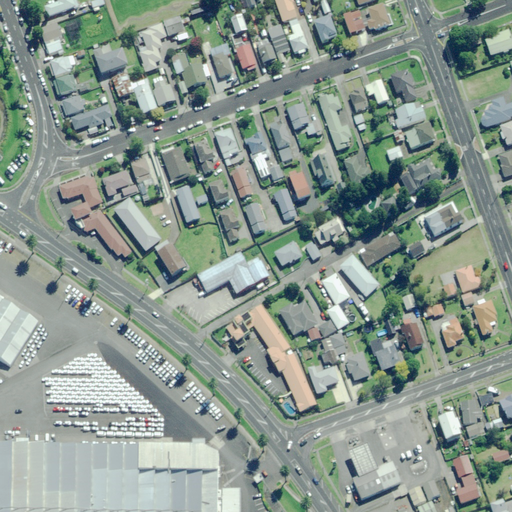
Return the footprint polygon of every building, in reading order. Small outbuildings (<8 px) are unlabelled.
[(73,1),(72,0),(56,0),(58,4),(44,9),(48,18),(78,8),(76,0),(73,1)] [(99,8),(104,6),(102,0),(97,0),(98,1),(90,3),(92,9),(93,9),(94,13),(100,11),(99,8)] [(274,0),(283,24),(297,19),(291,1),(293,0),(274,0)] [(367,21),(370,31),(374,30),(375,31),(390,26),(383,6),(368,11),(371,20),(367,21)] [(365,31),(359,12),(345,17),(351,36),(365,31)] [(247,32),(242,16),(231,20),(236,35),(247,32)] [(338,38),(329,17),(314,22),(322,44),(338,38)] [(186,33),(184,33),(182,25),(189,23),(188,19),(183,20),(182,18),(164,23),(168,38),(177,35),(179,42),(188,40),(186,33)] [(81,19),(75,22),(66,26),(74,45),(83,41),(79,31),(85,28),(81,19)] [(302,34),(297,21),(289,24),(294,37),(288,39),(294,55),(298,53),(299,57),(305,54),(304,51),(309,50),(303,34),(302,34)] [(61,38),(57,25),(40,31),(48,57),(58,54),(58,56),(63,55),(58,39),(61,38)] [(166,39),(161,26),(149,30),(150,32),(142,35),(148,52),(139,55),(144,66),(143,67),(145,74),(157,70),(155,64),(162,62),(158,51),(162,49),(159,41),(166,39)] [(290,53),(280,27),(268,32),(280,66),(285,64),(282,55),(290,53)] [(490,56),(502,52),(503,54),(509,52),(509,50),(511,49),(511,39),(509,31),(499,34),(499,36),(485,41),(490,56)] [(261,43),(258,33),(250,35),(253,45),(261,43)] [(213,56),(209,41),(202,43),(207,58),(213,56)] [(257,49),(260,57),(258,58),(260,64),(262,63),(263,66),(276,61),(270,44),(257,49)] [(257,69),(250,47),(236,52),(243,71),(247,70),(248,73),(257,69)] [(100,50),(94,53),(102,77),(128,67),(122,52),(103,59),(100,50)] [(233,75),(226,54),(213,58),(220,79),(233,75)] [(190,70),(185,55),(171,60),(176,76),(182,74),(188,91),(207,84),(206,79),(210,77),(207,68),(202,69),(201,67),(190,70)] [(75,66),(73,57),(50,64),(55,79),(73,73),(71,67),(75,66)] [(409,78),(407,72),(390,78),(396,94),(402,92),(406,104),(417,99),(412,86),(414,85),(411,77),(409,78)] [(78,91),(73,77),(56,82),(60,97),(78,91)] [(166,89),(163,78),(153,81),(155,87),(152,88),(159,108),(176,102),(170,87),(166,89)] [(132,86),(135,94),(142,116),(157,111),(147,81),(132,86)] [(389,102),(381,82),(365,88),(368,98),(374,96),(378,106),(389,102)] [(88,84),(79,86),(81,93),(90,90),(88,84)] [(187,94),(184,87),(179,89),(182,96),(187,94)] [(369,108),(362,90),(350,94),(357,113),(369,108)] [(334,100),(332,96),(318,101),(337,153),(346,149),(345,146),(349,144),(348,140),(352,139),(348,127),(341,129),(336,113),(342,111),(338,99),(334,100)] [(81,102),(79,97),(61,104),(66,118),(84,111),(82,107),(86,106),(84,101),(81,102)] [(480,121),(482,127),(486,128),(510,120),(510,118),(511,117),(511,104),(506,106),(503,99),(491,103),(493,109),(484,113),(485,117),(482,118),(480,121)] [(420,104),(414,106),(397,112),(390,115),(393,124),(395,123),(398,131),(426,121),(422,110),(420,104)] [(303,106),(287,111),(294,132),(302,129),(302,127),(309,125),(303,106)] [(99,134),(97,128),(103,126),(102,122),(104,121),(107,129),(112,128),(110,120),(112,118),(108,107),(71,120),(75,132),(89,127),(90,130),(88,131),(90,137),(99,134)] [(363,124),(361,116),(354,118),(356,126),(363,124)] [(311,123),(312,126),(308,127),(310,135),(314,134),(315,137),(324,135),(320,121),(311,123)] [(511,122),(501,127),(503,133),(501,133),(503,140),(505,139),(507,146),(511,144),(511,122)] [(278,128),(276,124),(270,127),(278,151),(291,146),(284,126),(278,128)] [(436,142),(429,124),(415,129),(416,132),(406,135),(411,150),(436,142)] [(307,136),(305,130),(298,133),(301,138),(307,136)] [(216,136),(223,159),(226,168),(233,166),(230,157),(239,154),(231,131),(216,136)] [(405,141),(401,132),(391,136),(392,139),(388,140),(390,145),(396,142),(397,144),(405,141)] [(266,147),(261,135),(246,141),(261,180),(270,176),(264,160),(270,158),(272,157),(268,146),(266,147)] [(214,162),(206,142),(194,146),(205,175),(214,172),(211,163),(214,162)] [(403,158),(399,148),(386,153),(390,162),(403,158)] [(191,177),(181,149),(162,156),(172,184),(191,177)] [(292,160),(289,149),(278,153),(282,164),(292,160)] [(511,152),(498,157),(506,178),(511,175),(511,152)] [(337,183),(327,158),(311,163),(316,177),(317,177),(322,188),(337,183)] [(151,181),(145,159),(131,164),(137,185),(151,181)] [(360,168),(358,159),(345,163),(352,188),(373,182),(368,166),(360,168)] [(436,173),(430,162),(412,171),(411,169),(399,175),(409,195),(442,179),(438,172),(436,173)] [(284,178),(279,167),(269,171),(273,182),(284,178)] [(253,195),(244,170),(232,174),(241,200),(253,195)] [(130,186),(125,173),(103,182),(109,199),(117,196),(115,192),(130,186)] [(297,176),(295,173),(289,175),(299,203),(311,198),(302,174),(297,176)] [(90,177),(58,188),(62,200),(81,193),(86,209),(99,204),(90,177)] [(228,201),(221,181),(209,186),(217,205),(228,201)] [(347,194),(344,186),(336,188),(338,197),(347,194)] [(200,220),(189,188),(176,193),(187,225),(200,220)] [(297,218),(287,191),(275,196),(285,222),(297,218)] [(208,203),(206,197),(196,200),(198,206),(208,203)] [(387,218),(390,217),(390,218),(398,215),(397,213),(399,212),(394,200),(382,206),(387,218)] [(165,212),(162,202),(145,208),(149,218),(165,212)] [(119,219),(114,204),(107,207),(113,222),(119,219)] [(459,216),(452,204),(424,218),(434,238),(464,223),(460,215),(459,216)] [(267,231),(257,206),(245,210),(254,236),(267,231)] [(85,218),(81,207),(66,212),(70,223),(85,218)] [(239,230),(231,210),(219,215),(231,243),(240,239),(236,231),(239,230)] [(131,252),(98,211),(80,226),(86,234),(91,230),(109,252),(110,250),(115,256),(119,253),(123,259),(131,252)] [(346,234),(338,220),(319,230),(320,233),(314,236),(320,248),(333,241),(334,244),(339,242),(337,239),(346,234)] [(402,248),(395,236),(389,240),(388,237),(364,250),(366,253),(361,255),(368,267),(402,248)] [(429,242),(430,246),(434,244),(435,246),(443,242),(441,236),(429,242)] [(478,254),(472,239),(459,243),(461,249),(457,251),(460,260),(478,254)] [(321,257),(313,243),(305,247),(313,262),(321,257)] [(302,259),(294,244),(275,254),(282,269),(302,259)] [(181,268),(167,245),(154,253),(168,276),(181,268)] [(246,265),(240,255),(197,278),(205,292),(228,280),(237,295),(269,278),(259,259),(246,265)] [(379,286),(352,256),(339,268),(366,298),(379,286)] [(453,270),(451,265),(441,269),(442,274),(453,270)] [(475,279),(471,267),(456,272),(463,294),(482,287),(478,278),(475,279)] [(341,310),(348,305),(345,300),(350,298),(336,275),(322,284),(339,311),(330,316),(338,330),(349,323),(341,310)] [(456,295),(453,285),(443,288),(446,298),(456,295)] [(475,304),(471,294),(461,297),(464,307),(475,304)] [(416,308),(412,296),(402,300),(406,312),(416,308)] [(0,298),(0,360),(10,366),(37,319),(0,298)] [(495,323),(497,322),(495,317),(497,317),(492,302),(485,304),(484,300),(477,303),(478,307),(473,309),(477,320),(474,321),(476,327),(479,326),(483,337),(493,334),(491,328),(496,326),(495,323)] [(318,325),(305,303),(295,309),(292,305),(280,312),(294,337),(303,331),(304,333),(318,325)] [(425,311),(427,319),(433,317),(434,318),(444,315),(442,306),(425,311)] [(289,356),(259,311),(247,319),(265,346),(258,350),(269,370),(276,369),(297,412),(312,404),(289,356)] [(401,330),(410,352),(411,354),(426,347),(424,343),(416,325),(413,327),(410,320),(401,324),(403,329),(401,330)] [(464,340),(457,320),(439,327),(448,350),(456,347),(455,344),(464,340)] [(336,331),(331,321),(319,328),(325,338),(336,331)] [(385,325),(389,337),(396,335),(392,322),(385,325)] [(320,339),(317,329),(308,332),(311,342),(320,339)] [(345,345),(341,333),(331,337),(337,356),(346,352),(343,345),(345,345)] [(370,345),(372,352),(373,354),(375,354),(382,374),(401,367),(394,347),(384,350),(381,341),(370,345)] [(337,361),(333,351),(322,355),(325,363),(330,361),(331,364),(337,361)] [(363,355),(345,361),(347,366),(346,366),(352,384),(371,378),(363,355)] [(323,373),(320,366),(308,371),(317,396),(326,392),(325,388),(339,383),(334,369),(323,373)] [(494,403),(491,395),(480,398),(482,406),(494,403)] [(508,420),(511,418),(511,398),(500,403),(503,413),(505,413),(508,420)] [(476,413),(475,402),(461,404),(464,426),(477,424),(476,420),(482,419),(481,412),(476,413)] [(463,436),(455,416),(439,421),(447,442),(463,436)] [(504,428),(501,420),(490,424),(493,432),(504,428)] [(479,435),(476,426),(466,429),(469,439),(479,435)] [(0,511),(237,511),(238,486),(216,486),(216,450),(0,450),(0,511)] [(510,460),(507,451),(492,456),(496,465),(510,460)] [(472,475),(473,475),(467,458),(453,462),(459,479),(461,479),(462,482),(464,490),(457,492),(461,505),(480,499),(476,486),(475,483),(473,478),(472,475)] [(387,465),(348,482),(356,502),(396,485),(387,465)] [(440,496),(434,483),(423,488),(428,501),(440,496)] [(405,487),(392,493),(394,499),(408,493),(405,487)] [(426,502),(420,488),(408,493),(414,507),(426,502)] [(352,504),(349,496),(344,498),(346,506),(352,504)] [(507,511),(503,500),(490,505),(492,511),(507,511)]
